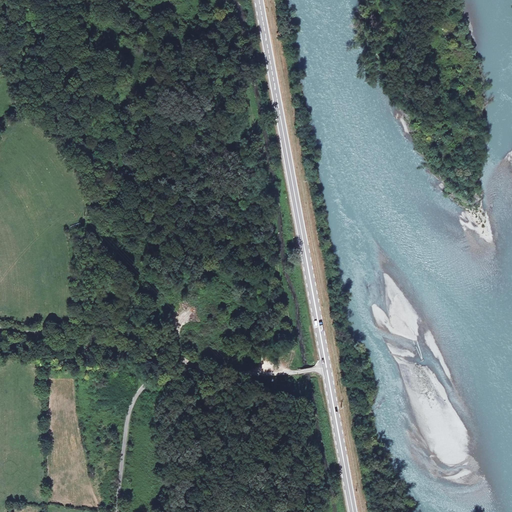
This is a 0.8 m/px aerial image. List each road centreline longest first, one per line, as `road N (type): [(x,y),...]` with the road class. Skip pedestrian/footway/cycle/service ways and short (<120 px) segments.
road 1 (track): [(268,0),(363,511)]
road 2 (primary): [(258,0),(325,367)]
road 3 (unclassified): [(179,361),(149,363),(99,336),(0,326)]
road 4 (unclassified): [(114,511),(140,386),(179,361)]
road 5 (primary): [(325,367),(352,511)]
road 6 (unclassified): [(179,361),(243,373),(316,368)]
